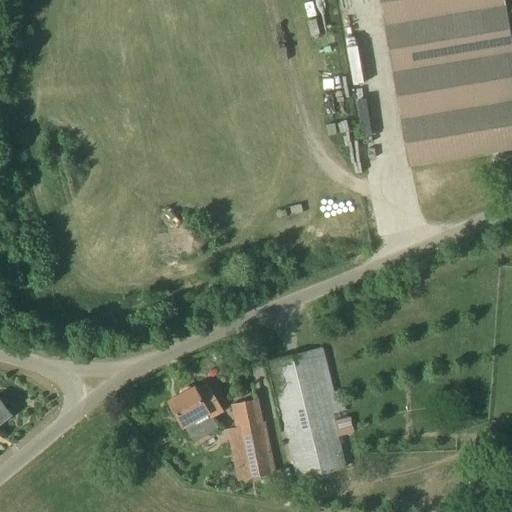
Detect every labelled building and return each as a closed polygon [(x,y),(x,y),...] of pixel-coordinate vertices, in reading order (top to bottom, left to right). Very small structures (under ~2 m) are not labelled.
[(382,0),(411,165),(511,147),(511,45),(504,0),(382,0)] [(316,349),(269,361),(298,478),(345,466),(316,349)] [(180,394),(169,401),(179,418),(183,426),(184,426),(193,442),(204,436),(217,428),(211,416),(222,410),(207,383),(197,389),(195,386),(192,388),(191,386),(188,385),(180,390),(179,392),(180,394)] [(271,469),(269,461),(256,398),(231,403),(246,474),(271,469)] [(0,423),(11,415),(0,399),(0,423)]
